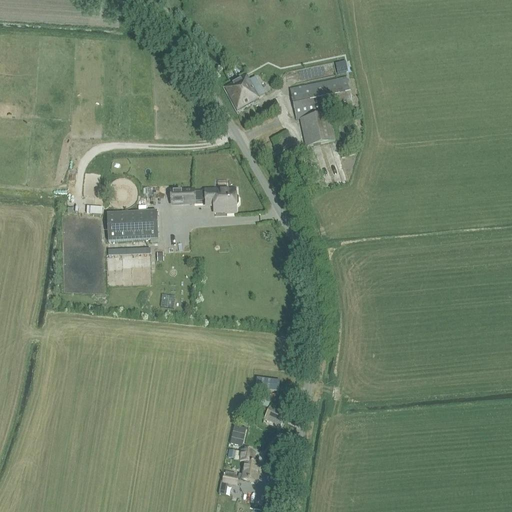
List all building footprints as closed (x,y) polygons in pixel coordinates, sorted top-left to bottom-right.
[(344,63),(335,65),(337,75),(346,73),(344,63)] [(246,76),(223,89),(237,114),(253,104),(252,103),(259,99),(259,98),(264,96),(254,78),(249,81),(246,76)] [(342,80),(289,90),(296,121),(300,120),(301,125),(306,148),(335,142),(329,114),(353,109),(347,79),(342,80)] [(287,132),(271,141),(278,154),(294,145),(287,132)] [(204,189),(196,190),(196,205),(204,205),(205,209),(213,209),(213,217),(238,216),(237,206),(240,203),(239,198),(237,196),(237,189),(204,190),(204,189)] [(196,190),(171,191),(171,206),(196,205),(196,190)] [(108,244),(157,242),(156,213),(106,215),(108,244)] [(255,390),(278,393),(279,382),(257,379),(255,390)] [(270,409),(265,420),(281,427),(286,416),(270,409)] [(232,445),(232,448),(242,450),(243,447),(246,430),(236,428),(232,445)] [(235,452),(234,461),(244,463),(241,481),(258,484),(260,473),(259,473),(261,465),(254,463),(256,454),(250,453),(251,449),(245,448),(244,452),(240,451),(240,453),(235,452)] [(225,477),(224,483),(236,486),(237,479),(225,477)] [(220,484),(218,495),(221,495),(225,496),(227,485),(220,484)]
